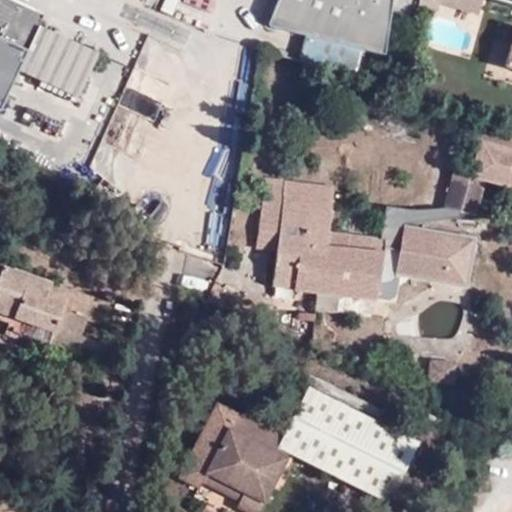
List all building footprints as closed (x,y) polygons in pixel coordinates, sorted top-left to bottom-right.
[(0,0),(0,3),(13,9),(6,24),(29,33),(32,27),(37,15),(2,0),(0,0)] [(277,0),(267,27),(306,37),(359,50),(370,53),(384,56),(391,0),(277,0)] [(480,0),(437,0),(437,2),(477,13),(480,0)] [(0,97),(12,70),(72,97),(92,54),(32,27),(29,33),(6,24),(13,9),(0,3),(0,97)] [(306,37),(302,51),(354,68),(359,50),(306,37)] [(354,68),(302,51),(299,62),(352,76),(354,68)] [(511,150),(477,140),(477,142),(484,179),(511,186),(511,150)] [(481,178),(484,179),(477,142),(468,172),(468,175),(481,178)] [(471,214),(481,178),(468,175),(468,172),(452,168),(441,206),(471,214)] [(287,288),(316,292),(322,258),(322,255),(304,199),(260,193),(255,232),(278,234),(275,249),(269,283),(288,285),(287,288)] [(328,202),(304,199),(322,255),(322,258),(316,292),(373,298),(380,254),(345,249),(323,248),(324,240),(328,202)] [(254,247),(275,249),(278,234),(255,232),(254,247)] [(346,243),(324,240),(323,248),(345,249),(346,243)] [(87,295),(5,270),(0,284),(0,310),(21,318),(19,325),(16,335),(53,348),(64,307),(80,314),(87,295)] [(110,302),(87,295),(80,314),(103,321),(110,302)] [(0,310),(0,319),(19,325),(21,318),(0,310)] [(454,362),(428,360),(426,379),(451,382),(454,362)] [(280,451),(288,455),(390,505),(416,444),(311,390),(285,441),(280,451)] [(242,511),(262,511),(288,455),(280,451),(278,455),(231,432),(238,417),(219,407),(181,482),(200,490),(204,485),(208,477),(245,494),(241,502),(238,510),(242,511)] [(280,451),(285,441),(238,417),(231,432),(278,455),(280,451)] [(204,485),(241,502),(245,494),(208,477),(204,485)]
